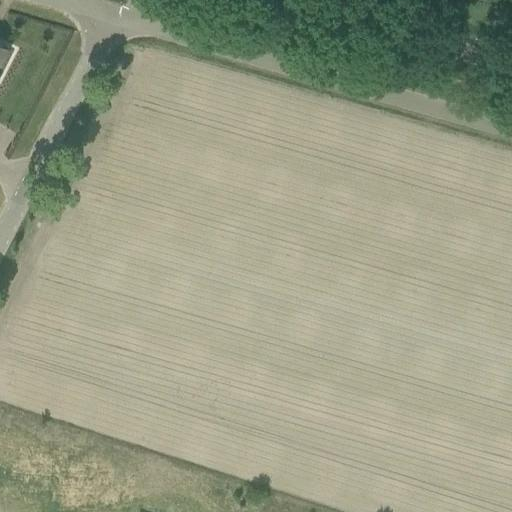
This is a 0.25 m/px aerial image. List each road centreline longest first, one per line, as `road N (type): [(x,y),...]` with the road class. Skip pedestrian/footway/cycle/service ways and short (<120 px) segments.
road 1 (unclassified): [(511,137),(108,19)]
road 2 (unclassified): [(0,253),(108,19)]
road 3 (secondary): [(511,63),(288,0)]
